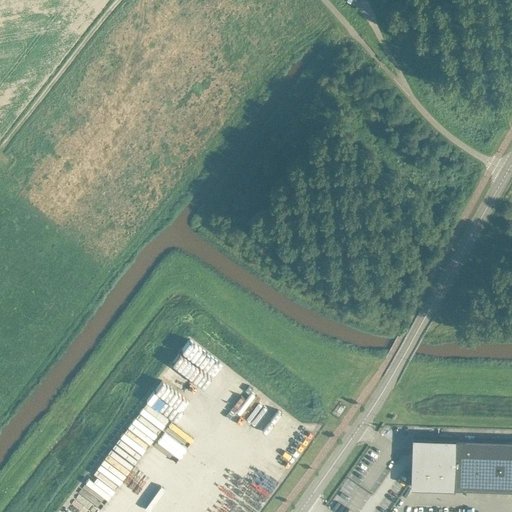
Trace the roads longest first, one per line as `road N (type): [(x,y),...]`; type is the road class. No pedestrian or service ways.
road 1 (tertiary): [(299,511),(367,415),(506,173)]
road 2 (track): [(121,0),(0,151)]
road 3 (unclassified): [(506,173),(441,130),(385,69)]
